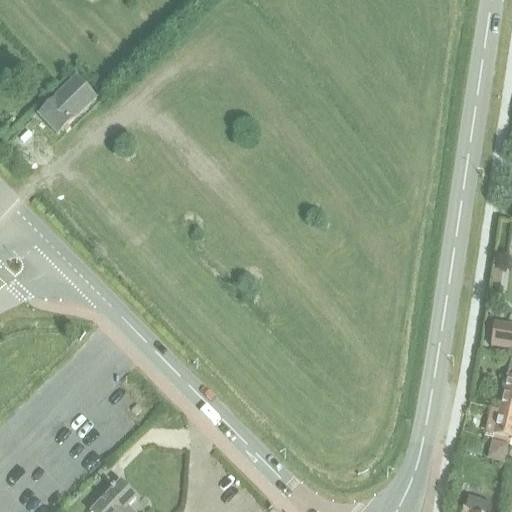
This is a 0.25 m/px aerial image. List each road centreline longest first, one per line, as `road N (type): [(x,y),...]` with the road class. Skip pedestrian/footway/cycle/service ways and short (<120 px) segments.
road 1 (secondary): [(394,511),(423,438),(489,0)]
road 2 (tertiary): [(318,511),(57,256)]
